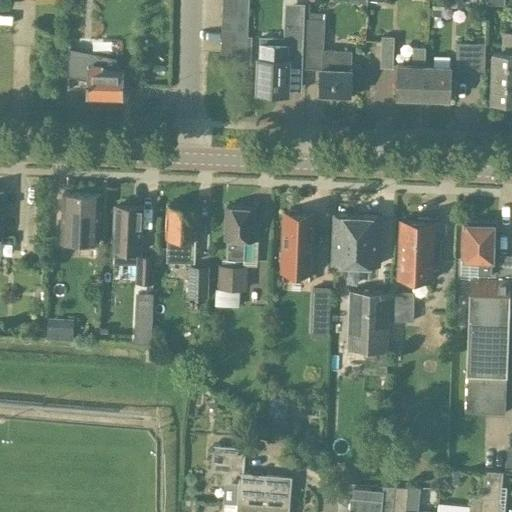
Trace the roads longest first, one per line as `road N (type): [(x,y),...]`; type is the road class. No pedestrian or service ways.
road 1 (tertiary): [(511,172),(188,157)]
road 2 (tertiary): [(188,157),(0,150)]
road 3 (residential): [(188,157),(193,0)]
